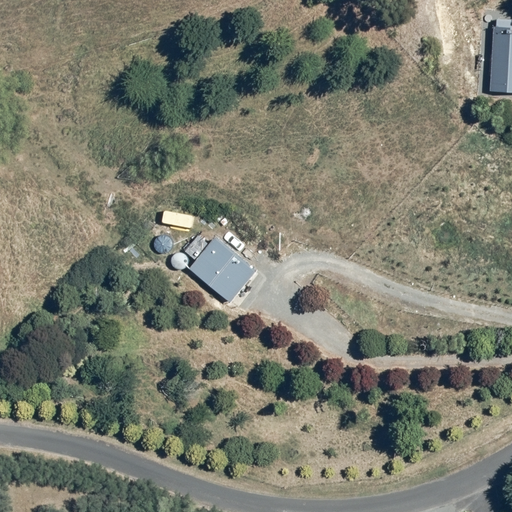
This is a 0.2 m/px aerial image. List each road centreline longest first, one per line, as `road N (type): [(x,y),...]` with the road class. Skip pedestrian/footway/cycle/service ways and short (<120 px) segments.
road 1 (unclassified): [(0,419),(94,441),(216,487),(268,495),(417,478),(511,430)]
road 2 (unknown): [(511,356),(485,365),(356,360),(335,354),(276,307)]
